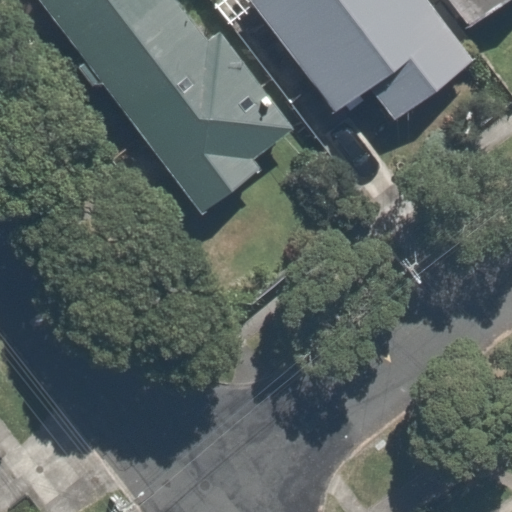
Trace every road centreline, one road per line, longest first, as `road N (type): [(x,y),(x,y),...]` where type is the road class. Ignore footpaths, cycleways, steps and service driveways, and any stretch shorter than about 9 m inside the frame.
road 1 (residential): [(511,261),(200,497)]
road 2 (residential): [(200,497),(0,226)]
